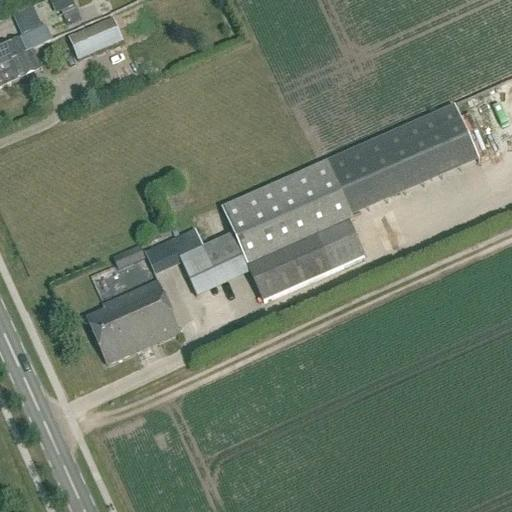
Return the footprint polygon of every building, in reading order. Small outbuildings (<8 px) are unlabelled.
[(0,0),(0,11),(11,6),(7,0),(0,0)] [(72,0),(55,0),(61,14),(76,7),(72,0)] [(79,64),(124,45),(114,21),(69,41),(79,64)] [(0,67),(10,62),(12,61),(29,54),(44,46),(36,30),(16,39),(17,42),(3,48),(1,43),(0,43),(0,67)] [(12,61),(19,76),(35,68),(29,54),(12,61)] [(0,67),(0,90),(19,81),(10,62),(0,67)] [(263,307),(367,262),(324,165),(221,210),(263,307)] [(204,256),(194,233),(172,242),(182,266),(204,256)] [(138,250),(112,261),(116,269),(118,274),(144,262),(142,258),(138,250)] [(86,322),(107,369),(180,335),(158,284),(103,307),(105,313),(86,322)]
